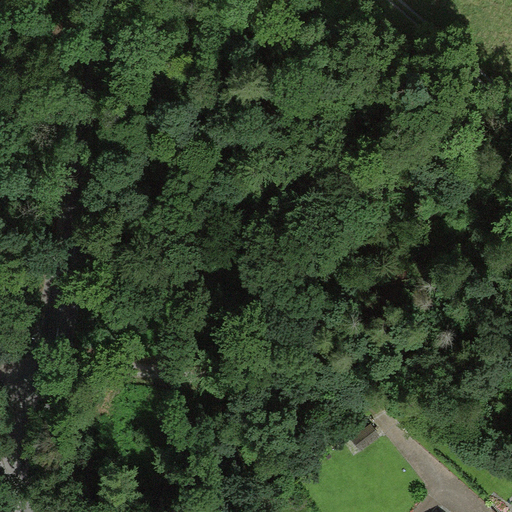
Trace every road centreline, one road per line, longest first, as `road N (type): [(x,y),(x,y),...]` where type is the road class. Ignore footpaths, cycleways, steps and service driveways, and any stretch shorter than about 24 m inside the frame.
road 1 (tertiary): [(117,0),(40,373),(30,511)]
road 2 (track): [(40,373),(77,360),(379,390),(441,411),(511,457)]
road 3 (track): [(511,119),(445,41),(394,0)]
